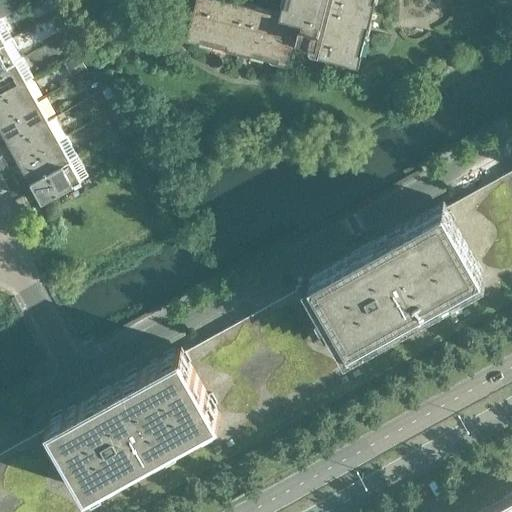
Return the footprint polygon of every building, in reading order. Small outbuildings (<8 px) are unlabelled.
[(0,0),(0,17),(20,7),(16,0),(0,0)] [(288,0),(289,2),(283,0),(280,11),(235,0),(195,0),(186,38),(200,42),(201,36),(227,43),(226,49),(251,55),(252,49),(279,56),(277,62),(291,65),(298,38),(321,44),(319,51),(359,61),(363,48),(357,47),(364,20),(370,21),(375,0),(288,0)] [(0,69),(16,60),(5,41),(0,43),(0,69)] [(0,94),(26,80),(16,60),(0,69),(0,94)] [(0,120),(37,100),(26,80),(0,94),(0,120)] [(0,125),(9,141),(48,119),(37,100),(0,120),(0,125)] [(20,161),(59,139),(48,119),(9,141),(20,161)] [(30,181),(70,159),(59,139),(20,161),(30,181)] [(9,167),(3,155),(0,156),(0,171),(0,172),(9,167)] [(41,200),(81,179),(70,159),(30,181),(41,200)] [(0,511),(130,511),(511,301),(511,169),(447,205),(444,200),(310,274),(313,279),(185,350),(182,345),(47,419),(50,424),(0,451),(0,511)] [(20,186),(13,175),(4,180),(11,191),(20,186)] [(31,206),(24,194),(15,199),(22,211),(31,206)] [(511,511),(511,490),(471,511),(511,511)]
